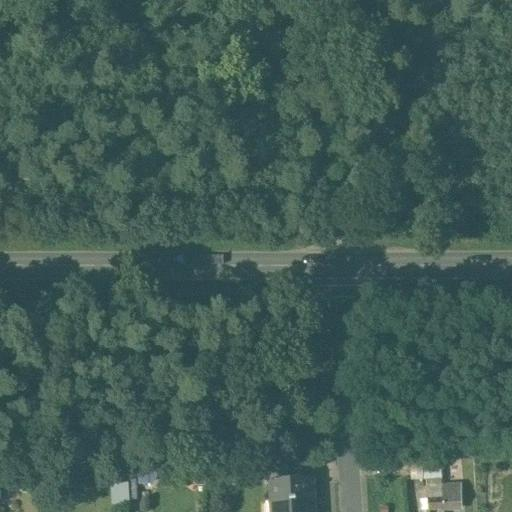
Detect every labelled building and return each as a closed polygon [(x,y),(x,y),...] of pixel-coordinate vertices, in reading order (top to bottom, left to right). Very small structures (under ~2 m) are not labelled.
[(442,460),(423,460),(424,480),(425,480),(428,481),(443,480),(442,460)] [(314,511),(312,478),(273,480),(274,511),(314,511)] [(443,480),(428,481),(429,511),(445,510),(445,500),(443,480)] [(113,502),(131,502),(131,482),(113,482),(113,502)] [(461,499),(445,500),(445,510),(461,509),(461,499)]
